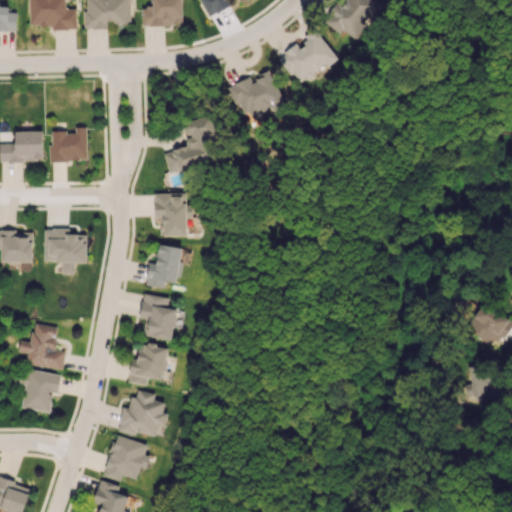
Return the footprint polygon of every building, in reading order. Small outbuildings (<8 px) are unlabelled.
[(28,0),(29,25),(51,25),(51,29),(76,29),(75,8),(65,8),(64,0),(28,0)] [(129,0),(85,0),(86,28),(106,27),(106,24),(130,23),(129,0)] [(141,25),(182,24),(181,0),(151,0),(151,6),(141,6),(141,25)] [(199,0),(208,16),(230,5),(228,0),(199,0)] [(379,3),(374,0),(338,0),(323,22),(339,34),(342,29),(355,38),(379,3)] [(0,28),(15,29),(16,12),(8,12),(8,6),(0,5),(0,28)] [(336,56),(315,30),(296,44),(295,43),(279,56),(301,84),(336,56)] [(227,86),(234,104),(238,102),(243,113),(247,111),(250,119),(283,105),(271,74),(251,83),(249,77),(227,86)] [(49,131),(50,161),(86,160),(86,126),(75,126),(75,131),(49,131)] [(0,161),(42,160),(41,130),(14,131),(14,142),(0,142),(0,161)] [(163,152),(170,176),(209,164),(199,131),(185,136),(188,145),(163,152)] [(160,235),(185,235),(185,217),(191,217),(191,204),(185,204),(184,192),(153,193),(154,217),(159,217),(160,235)] [(0,248),(0,261),(32,262),(32,231),(0,230),(0,248)] [(86,262),(86,231),(44,230),(43,261),(61,261),(61,273),(74,273),(74,262),(86,262)] [(145,285),(164,288),(165,280),(177,282),(183,247),(158,243),(155,262),(148,261),(145,285)] [(168,296),(142,293),(139,318),(145,319),(142,335),(171,339),(175,308),(167,307),(168,296)] [(485,334),(498,343),(511,322),(511,321),(482,301),(465,327),(482,338),(485,334)] [(62,369),(64,350),(54,349),(57,326),(33,322),(30,341),(19,339),(18,351),(27,352),(25,364),(62,369)] [(127,381),(146,384),(147,377),(162,379),(167,346),(145,343),(143,350),(138,349),(137,359),(131,358),(127,381)] [(466,366),(474,400),(499,395),(492,360),(466,366)] [(60,373),(22,367),(19,383),(24,384),(20,407),(49,411),(52,392),(57,392),(60,373)] [(154,435),(156,424),(164,426),(166,412),(161,411),(164,401),(153,399),(154,392),(137,389),(135,397),(130,395),(128,407),(122,406),(117,430),(134,434),(135,432),(154,435)] [(147,443),(115,433),(102,474),(119,480),(121,474),(135,479),(139,466),(145,468),(149,455),(143,453),(147,443)] [(0,506),(16,511),(22,511),(30,487),(0,477),(0,506)] [(93,500),(101,502),(98,511),(127,511),(123,510),(127,496),(116,492),(119,485),(99,479),(93,500)]
